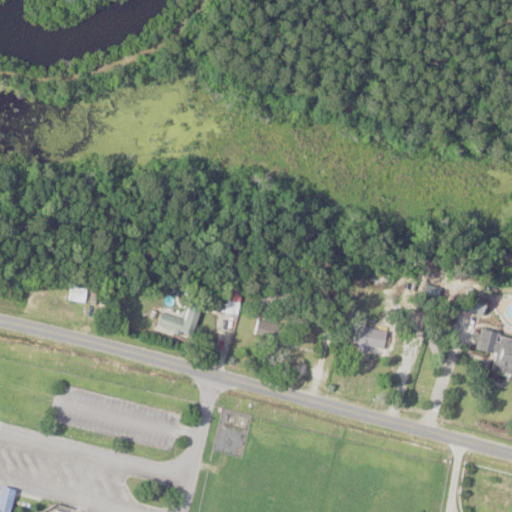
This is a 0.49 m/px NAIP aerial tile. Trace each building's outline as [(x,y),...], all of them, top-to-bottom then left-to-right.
[(65,300),(83,304),(86,291),(68,287),(65,300)] [(484,299),(460,289),(451,310),(476,320),(484,299)] [(154,325),(185,339),(197,316),(184,310),(179,321),(160,312),(154,325)] [(383,350),(386,332),(353,327),(350,345),(383,350)] [(475,353),(490,356),(487,372),(511,376),(511,340),(478,334),(475,353)] [(0,511),(3,511),(9,492),(0,488),(0,511)]
